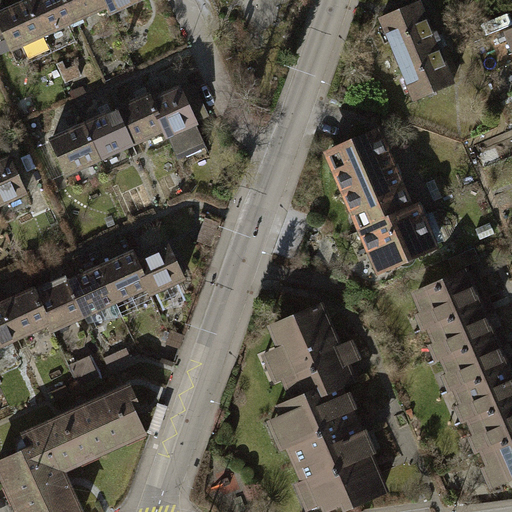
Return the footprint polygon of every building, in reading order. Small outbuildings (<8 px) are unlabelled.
[(30,0),(24,0),(0,11),(0,20),(21,69),(55,54),(30,0)] [(70,0),(30,0),(55,54),(79,43),(71,25),(80,21),(70,0)] [(106,0),(70,0),(80,21),(110,8),(106,0)] [(106,0),(110,8),(113,14),(145,0),(106,0)] [(382,18),(417,99),(457,82),(422,1),(382,18)] [(58,65),(66,84),(85,76),(80,65),(69,70),(65,61),(58,65)] [(164,88),(151,94),(168,131),(179,157),(205,145),(197,126),(201,125),(197,118),(209,112),(197,85),(185,90),(183,86),(167,93),(164,88)] [(151,94),(121,107),(137,144),(168,131),(151,94)] [(121,107),(88,121),(105,159),(137,144),(121,107)] [(88,121),(51,138),(67,175),(105,159),(88,121)] [(383,128),(328,151),(360,225),(414,202),(383,128)] [(0,206),(30,193),(13,154),(0,159),(0,206)] [(414,202),(360,225),(382,276),(445,249),(423,199),(414,202)] [(220,223),(207,219),(200,242),(212,246),(220,223)] [(188,276),(172,241),(139,256),(153,285),(155,290),(188,276)] [(139,256),(136,249),(104,264),(120,299),(153,285),(139,256)] [(120,299),(104,264),(72,279),(88,314),(120,299)] [(470,268),(415,292),(429,324),(484,301),(476,283),(470,268)] [(88,314),(72,279),(59,285),(40,294),(53,321),(56,329),(88,314)] [(40,294),(36,285),(17,294),(4,300),(20,336),(53,321),(40,294)] [(0,345),(20,336),(4,300),(0,301),(0,345)] [(484,301),(429,324),(442,357),(498,333),(484,301)] [(325,303),(270,325),(278,345),(265,350),(278,381),(285,378),(296,406),(351,384),(357,381),(350,364),(365,358),(356,336),(341,342),(325,303)] [(180,349),(185,335),(171,331),(168,338),(166,344),(180,349)] [(498,333),(442,357),(456,389),(511,366),(498,333)] [(127,348),(104,358),(106,364),(110,371),(132,360),(127,348)] [(92,356),(72,365),(81,385),(101,376),(92,356)] [(511,367),(511,366),(456,389),(470,422),(511,403),(511,367)] [(128,383),(46,421),(68,469),(146,433),(137,413),(141,411),(128,383)] [(360,407),(351,384),(296,406),(268,417),(280,449),(288,446),(301,478),(295,480),(307,511),(326,511),(387,488),(373,454),(380,451),(370,427),(363,430),(355,409),(360,407)] [(511,403),(470,422),(484,454),(511,442),(511,403)] [(88,511),(68,469),(46,421),(32,427),(39,443),(1,460),(25,511),(88,511)] [(511,442),(484,454),(497,487),(511,480),(511,442)]
